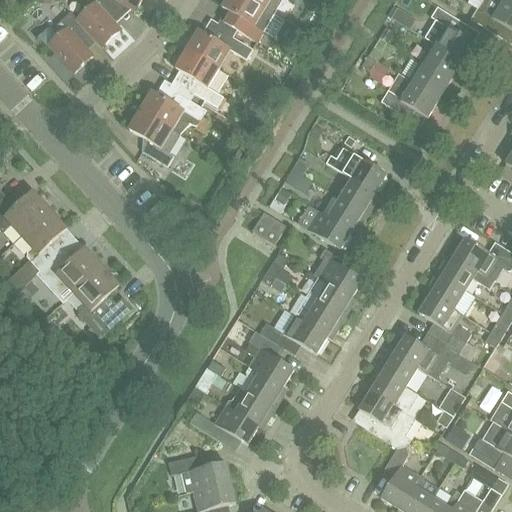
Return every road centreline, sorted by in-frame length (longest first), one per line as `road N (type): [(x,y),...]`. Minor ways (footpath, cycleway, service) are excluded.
road 1 (residential): [(59,511),(168,328),(177,287),(55,142)]
road 2 (residential): [(348,511),(306,485),(299,465),(470,193)]
road 3 (residential): [(55,142),(157,46),(185,0)]
